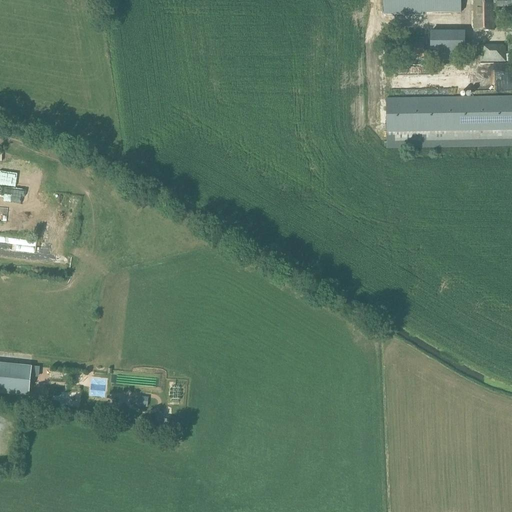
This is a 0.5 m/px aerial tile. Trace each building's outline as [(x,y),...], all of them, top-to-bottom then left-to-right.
[(383,0),(383,16),(422,16),(422,14),(461,14),(460,0),(383,0)] [(511,0),(474,0),(475,31),(494,30),(493,7),(496,7),(496,8),(511,7),(511,0)] [(430,47),(430,55),(430,61),(465,62),(465,32),(430,32),(430,39),(430,47)] [(430,47),(430,39),(421,39),(421,43),(401,42),(401,55),(430,55),(430,47)] [(482,90),(511,89),(511,70),(501,71),(501,64),(481,65),(482,90)] [(511,96),(386,99),(387,140),(511,138),(511,96)] [(49,211),(50,197),(38,196),(37,211),(49,211)] [(50,199),(50,214),(73,214),(73,200),(50,199)] [(0,394),(28,397),(31,367),(0,363),(0,394)]
